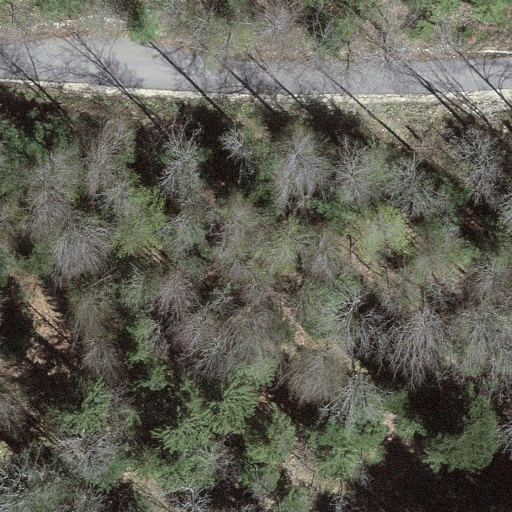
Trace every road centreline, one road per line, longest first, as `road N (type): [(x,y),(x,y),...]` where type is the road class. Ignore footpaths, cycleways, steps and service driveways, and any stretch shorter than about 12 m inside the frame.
road 1 (unclassified): [(511,81),(381,91),(0,70)]
road 2 (track): [(324,511),(436,466),(511,455)]
